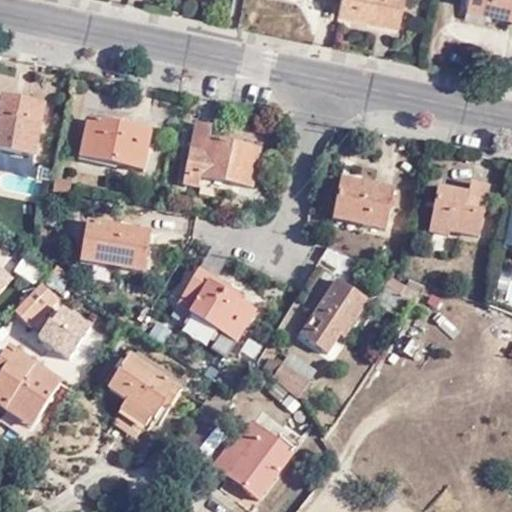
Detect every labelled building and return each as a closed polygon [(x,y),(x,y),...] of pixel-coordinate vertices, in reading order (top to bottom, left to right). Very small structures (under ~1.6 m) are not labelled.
[(344,0),(341,17),(401,29),(407,0),(344,0)] [(511,0),(471,0),(470,8),(511,16),(511,0)] [(0,148),(34,155),(43,104),(0,96),(0,148)] [(117,159),(116,166),(143,171),(153,128),(130,122),(128,129),(90,120),(83,153),(117,159)] [(247,187),(256,150),(207,137),(209,127),(194,124),(182,184),(194,186),(196,177),(247,187)] [(82,159),(116,166),(117,159),(83,153),(82,159)] [(391,234),(398,195),(346,184),(338,220),(362,225),(362,229),(391,234)] [(483,234),(492,190),(474,186),(472,196),(443,191),(435,229),(454,233),(455,228),(483,234)] [(144,273),(150,233),(89,224),(83,258),(119,263),(119,270),(144,273)] [(354,275),(359,261),(327,249),(318,262),(354,275)] [(254,312),(239,300),(225,290),(228,286),(199,267),(175,303),(235,342),(254,312)] [(401,316),(416,294),(394,281),(381,304),(401,316)] [(349,333),(368,304),(339,283),(302,337),(327,354),(344,331),(349,333)] [(57,299),(41,284),(14,311),(30,327),(57,299)] [(225,290),(239,300),(242,296),(228,286),(225,290)] [(419,296),(416,294),(401,316),(406,319),(419,296)] [(70,358),(94,322),(61,300),(37,336),(70,358)] [(0,403),(6,407),(13,398),(38,414),(60,381),(7,346),(0,358),(0,403)] [(169,405),(180,389),(128,356),(108,388),(153,417),(163,402),(169,405)] [(302,398),(310,384),(282,366),(274,377),(302,398)] [(13,398),(6,407),(32,424),(38,414),(13,398)] [(182,447),(193,455),(216,420),(205,412),(182,447)] [(260,500),(295,453),(254,423),(237,446),(234,443),(216,468),(260,500)]
